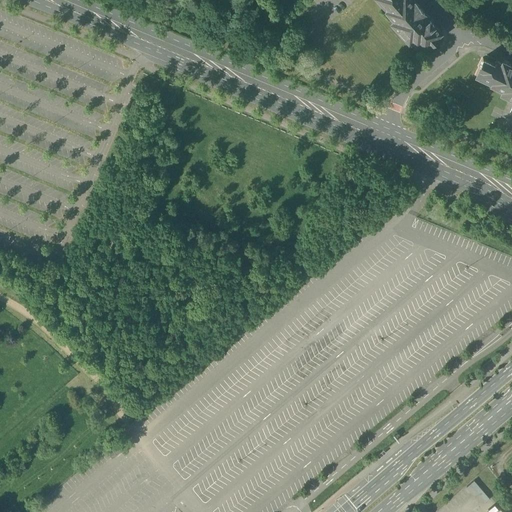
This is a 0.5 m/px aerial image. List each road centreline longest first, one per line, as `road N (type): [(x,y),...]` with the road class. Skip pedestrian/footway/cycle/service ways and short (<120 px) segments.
road 1 (unclassified): [(30,0),(378,147)]
road 2 (unclassified): [(385,128),(77,0)]
road 3 (primary): [(511,372),(345,511)]
road 4 (primary): [(381,511),(511,402)]
road 5 (unclassified): [(378,147),(511,212)]
road 6 (unclassified): [(511,180),(385,128)]
road 7 (residential): [(385,128),(406,87),(464,35)]
